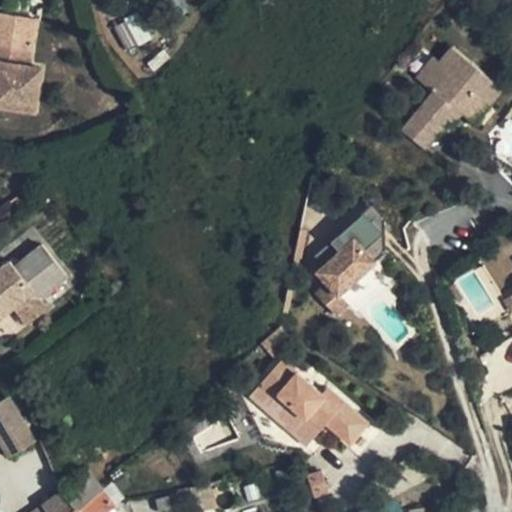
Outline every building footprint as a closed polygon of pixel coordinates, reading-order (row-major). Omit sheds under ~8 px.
[(0,104),(36,109),(42,67),(30,65),(37,16),(0,10),(0,31),(4,32),(0,53),(0,104)] [(436,56),(419,78),(436,91),(405,128),(427,146),(449,119),(459,107),(472,118),(488,99),(493,103),(506,86),(455,45),(442,61),(436,56)] [(488,99),(472,118),(477,122),(493,103),(488,99)] [(459,107),(449,119),(454,123),(463,111),(459,107)] [(309,224),(302,223),(296,259),(302,260),(309,224)] [(363,238),(325,266),(334,280),(321,290),(338,313),(352,303),(344,292),(382,263),(363,238)] [(0,307),(9,318),(20,308),(35,324),(54,307),(45,297),(70,276),(44,245),(20,266),(14,259),(0,270),(0,307)] [(0,307),(0,325),(9,318),(0,307)] [(370,420),(337,388),(331,394),(326,389),(287,352),(265,374),(280,390),(284,386),(323,423),(330,416),(353,438),(370,420)] [(326,389),(331,394),(337,388),(331,383),(326,389)] [(0,400),(0,441),(9,457),(36,440),(9,395),(0,400)] [(89,469),(63,488),(79,508),(105,489),(89,469)] [(73,511),(79,508),(63,488),(42,503),(48,511),(73,511)] [(79,508),(82,511),(108,511),(118,505),(105,489),(79,508)] [(160,511),(183,506),(179,492),(156,498),(160,511)]
